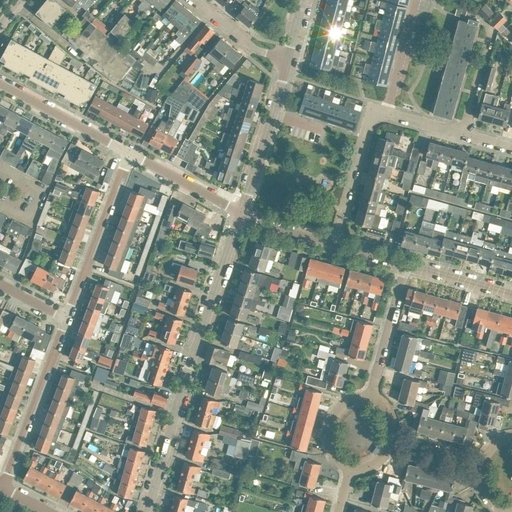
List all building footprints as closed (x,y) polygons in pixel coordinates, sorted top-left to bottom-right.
[(66,9),(55,0),(47,0),(44,4),(58,17),(65,9),(65,10),(66,9)] [(77,0),(76,2),(73,6),(75,8),(81,7),(86,10),(94,0),(77,0)] [(117,44),(147,8),(153,0),(140,0),(143,2),(138,9),(138,13),(132,20),(129,18),(124,14),(107,35),(117,44)] [(162,10),(170,0),(153,0),(147,8),(152,12),(157,6),(162,10)] [(172,21),(185,6),(177,0),(174,0),(169,6),(163,14),(166,16),(162,21),(168,26),(172,21)] [(346,11),(348,5),(329,0),(327,0),(325,11),(350,17),(351,12),(346,11)] [(261,12),(251,3),(249,5),(245,1),(240,7),(238,4),(233,10),(238,15),(237,16),(249,26),(261,12)] [(404,19),(407,8),(382,1),(381,5),(380,6),(386,8),(385,14),(404,19)] [(58,17),(44,4),(37,12),(37,11),(36,13),(52,26),(53,25),(52,24),(58,17)] [(479,10),(479,11),(485,18),(486,19),(493,12),(486,4),(479,10)] [(180,28),(193,13),(185,6),(172,21),(180,28)] [(465,18),(467,10),(457,7),(455,15),(465,18)] [(96,17),(88,10),(83,15),(92,22),(96,17)] [(349,22),(350,17),(325,11),(322,22),(342,27),(344,21),(349,22)] [(156,22),(160,17),(155,13),(151,18),(156,22)] [(189,35),(195,28),(201,20),(193,13),(180,28),(176,33),(180,36),(177,40),(182,44),(189,35)] [(502,24),(507,19),(500,13),(491,23),(497,29),(501,33),(506,28),(502,24)] [(401,30),(404,19),(385,14),(383,20),(377,19),(376,24),(401,30)] [(117,44),(107,35),(84,17),(69,34),(66,38),(83,52),(80,56),(116,84),(119,80),(132,65),(136,59),(130,54),(117,44)] [(462,70),(464,63),(467,64),(469,57),(468,57),(468,58),(466,57),(468,50),(471,51),(472,45),(472,44),(472,45),(469,44),(471,37),(474,38),(476,32),(475,32),(473,31),(475,24),(478,25),(479,21),(469,18),(468,22),(459,19),(459,20),(460,20),(458,27),(457,26),(455,33),(457,33),(455,40),(454,39),(452,46),(453,46),(451,53),(450,52),(448,58),(450,59),(448,65),(446,65),(445,71),(446,72),(444,78),(443,78),(441,84),(442,85),(441,91),(439,91),(437,97),(439,98),(437,104),(436,104),(434,110),(435,110),(434,113),(433,113),(452,119),(454,109),(452,109),(453,102),(456,103),(458,96),(457,96),(455,96),(457,89),(460,90),(462,83),(461,83),(459,83),(461,76),(464,77),(465,70),(465,71),(462,70)] [(341,33),(342,27),(322,22),(319,33),(344,39),(345,34),(341,33)] [(205,44),(209,39),(215,31),(206,24),(184,49),(192,55),(203,42),(205,44)] [(398,41),(401,30),(376,24),(375,29),(381,30),(379,36),(398,41)] [(506,28),(501,33),(505,37),(510,32),(506,28)] [(343,44),(344,39),(319,33),(316,44),(337,49),(338,43),(343,44)] [(395,52),(398,41),(379,36),(377,42),(371,41),(370,46),(395,52)] [(96,84),(60,65),(66,54),(56,45),(48,59),(13,40),(13,39),(11,38),(0,59),(1,60),(2,59),(7,62),(6,64),(5,63),(4,65),(5,65),(6,64),(19,72),(18,72),(20,73),(21,72),(20,71),(21,69),(32,75),(31,77),(30,77),(29,78),(31,79),(31,78),(38,82),(39,81),(47,85),(46,86),(54,90),(53,91),(54,92),(55,90),(54,90),(55,88),(67,94),(66,96),(65,95),(64,97),(65,97),(66,97),(79,104),(80,105),(81,104),(80,103),(81,102),(86,104),(85,105),(86,106),(98,84),(96,84)] [(215,65),(231,46),(221,38),(205,57),(215,65)] [(151,41),(146,48),(148,50),(154,43),(151,41)] [(335,55),(337,49),(316,44),(313,55),(339,61),(340,56),(335,55)] [(231,67),(241,55),(231,46),(215,65),(213,68),(219,73),(226,63),(231,67)] [(393,63),(395,52),(370,46),(369,51),(375,52),(373,58),(393,63)] [(142,56),(143,56),(134,49),(130,54),(136,59),(141,63),(145,58),(142,56)] [(158,61),(155,58),(146,51),(143,56),(142,56),(145,58),(154,66),(158,61)] [(195,55),(183,70),(187,74),(200,59),(195,55)] [(337,66),(339,61),(313,55),(311,66),(331,71),(332,65),(337,66)] [(390,74),(393,63),(373,58),(372,64),(366,63),(364,68),(390,74)] [(136,59),(132,65),(139,70),(143,65),(141,63),(136,59)] [(482,88),(490,90),(496,68),(488,66),(482,88)] [(387,86),(390,74),(364,68),(363,73),(369,74),(367,81),(387,86)] [(230,87),(239,76),(235,73),(226,83),(230,87)] [(143,76),(141,87),(147,88),(150,77),(143,76)] [(259,96),(263,84),(249,79),(247,86),(240,83),(238,90),(259,96)] [(103,81),(101,85),(112,91),(114,87),(103,81)] [(259,96),(238,90),(230,87),(226,83),(218,93),(222,97),(226,92),(236,95),(236,96),(243,98),(241,105),(255,109),(259,96)] [(184,103),(190,95),(188,94),(188,91),(184,88),(181,88),(178,86),(170,96),(174,98),(184,103)] [(156,89),(149,87),(146,98),(153,100),(156,89)] [(310,116),(317,97),(311,95),(313,89),(308,88),(299,112),(310,116)] [(190,95),(184,103),(198,111),(206,102),(193,92),(190,95)] [(214,106),(222,97),(218,93),(210,103),(214,106)] [(321,120),(329,95),(325,93),(323,99),(317,97),(310,116),(321,120)] [(492,122),(496,107),(499,97),(486,93),(479,118),(492,122)] [(99,115),(106,101),(95,95),(88,109),(99,115)] [(332,123),(338,104),(332,102),(334,96),(329,95),(321,120),(332,123)] [(343,127),(351,102),(346,100),(344,106),(338,104),(332,123),(343,127)] [(110,120),(117,107),(106,101),(99,115),(110,120)] [(138,105),(137,108),(141,111),(143,108),(145,103),(141,101),(138,105)] [(354,131),(360,111),(354,109),(356,104),(356,103),(351,102),(343,127),(354,131)] [(200,111),(198,111),(184,103),(180,111),(188,116),(187,118),(194,122),(200,111)] [(506,126),(511,105),(505,103),(503,109),(496,107),(492,122),(506,126)] [(0,129),(10,110),(0,104),(0,129)] [(251,121),(255,109),(241,105),(239,110),(232,108),(230,107),(227,114),(251,121)] [(120,126),(127,113),(117,107),(110,120),(120,126)] [(131,132),(138,118),(141,111),(137,108),(133,115),(127,113),(120,126),(122,127),(120,129),(125,132),(126,129),(131,132)] [(208,118),(212,111),(207,108),(203,115),(207,118),(208,118)] [(16,128),(22,116),(10,110),(0,129),(0,133),(4,135),(7,130),(13,133),(16,127),(16,128)] [(247,134),(251,121),(227,114),(226,113),(224,119),(228,120),(226,127),(233,129),(247,134)] [(160,147),(176,119),(170,115),(165,125),(160,123),(157,128),(151,125),(146,136),(151,139),(149,142),(160,147)] [(201,129),(207,118),(203,115),(196,126),(201,129)] [(27,134),(33,123),(22,116),(16,128),(27,134)] [(149,124),(138,118),(131,132),(142,137),(149,124)] [(181,121),(176,119),(160,147),(172,153),(176,145),(179,140),(173,137),(181,121)] [(33,152),(39,140),(45,129),(33,123),(27,134),(19,150),(23,153),(25,148),(33,152)] [(195,139),(201,129),(196,126),(190,137),(195,139)] [(51,146),(56,135),(45,129),(39,140),(51,146)] [(243,146),(247,134),(233,129),(231,135),(224,132),(222,139),(243,146)] [(392,148),(394,142),(399,144),(401,135),(387,131),(385,139),(379,138),(376,150),(398,156),(405,158),(406,152),(392,148)] [(59,159),(68,142),(56,135),(51,146),(48,151),(46,155),(52,157),(46,170),(54,173),(59,159)] [(192,142),(188,140),(186,139),(176,156),(182,159),(192,142)] [(241,151),(243,146),(222,139),(220,145),(227,148),(225,154),(241,159),(243,153),(242,152),(241,151)] [(200,154),(195,152),(199,146),(193,143),(192,142),(182,159),(194,165),(200,154)] [(439,159),(443,146),(430,142),(427,155),(434,157),(431,168),(436,170),(439,159)] [(76,157),(81,148),(71,143),(62,160),(61,161),(68,165),(73,156),(76,157)] [(451,162),(455,149),(443,146),(439,159),(451,162)] [(417,161),(421,149),(413,147),(410,159),(417,161)] [(0,158),(11,165),(16,155),(4,148),(0,156),(0,158)] [(87,168),(94,155),(83,149),(73,168),(84,174),(87,168)] [(465,166),(468,157),(469,153),(455,149),(451,162),(465,166)] [(394,168),(398,156),(376,150),(374,155),(372,154),(370,161),(372,162),(393,168),(394,168)] [(240,164),(241,159),(225,154),(223,160),(216,157),(214,163),(234,171),(236,164),(238,165),(240,164)] [(97,174),(104,161),(94,155),(87,168),(97,174)] [(473,180),(479,160),(468,157),(465,166),(463,170),(460,181),(466,182),(467,178),(473,180)] [(34,159),(26,173),(34,177),(42,163),(34,159)] [(427,162),(421,160),(417,173),(424,175),(427,162)] [(486,183),(491,163),(479,160),(473,180),(486,183)] [(230,182),(234,171),(214,163),(207,161),(205,167),(219,172),(217,178),(230,182)] [(389,180),(393,168),(372,162),(369,174),(384,178),(389,180)] [(498,187),(504,167),(491,163),(486,183),(484,187),(490,189),(491,185),(498,187)] [(511,169),(504,167),(498,187),(511,191),(511,189),(511,169)] [(60,168),(57,175),(64,178),(67,171),(60,168)] [(109,183),(114,170),(108,168),(103,181),(109,183)] [(403,178),(405,179),(403,184),(410,186),(414,174),(405,171),(403,178)] [(380,190),(384,178),(369,174),(366,186),(380,190)] [(94,204),(99,191),(85,186),(81,188),(80,191),(57,182),(54,188),(55,188),(61,191),(83,199),(94,204)] [(152,199),(155,192),(141,186),(140,187),(138,193),(132,191),(127,203),(144,210),(149,198),(152,199)] [(386,191),(380,190),(366,186),(362,198),(383,203),(386,191)] [(441,199),(443,192),(431,189),(429,195),(441,199)] [(454,202),(456,196),(443,192),(441,199),(454,202)] [(163,211),(168,196),(163,194),(157,209),(163,211)] [(411,194),(409,203),(421,206),(421,204),(423,197),(411,194)] [(400,195),(397,208),(404,210),(407,197),(400,195)] [(469,199),(456,196),(454,202),(467,206),(469,199)] [(382,204),(383,203),(362,198),(359,210),(379,216),(379,215),(381,208),(384,209),(385,204),(382,204)] [(441,202),(428,198),(426,205),(439,209),(441,202)] [(90,216),(94,204),(83,199),(78,211),(90,216)] [(51,202),(47,200),(43,210),(47,212),(51,202)] [(188,222),(195,209),(184,203),(181,208),(178,206),(178,205),(169,202),(164,218),(173,221),(175,216),(177,216),(188,222)] [(452,212),(454,205),(441,202),(439,209),(452,212)] [(493,208),(494,206),(480,202),(478,209),(492,213),(493,208)] [(140,222),(144,210),(127,203),(123,216),(140,222)] [(464,216),(466,209),(454,205),(452,212),(464,216)] [(90,216),(78,211),(73,209),(69,222),(85,228),(90,216)] [(212,227),(202,222),(205,215),(195,209),(188,222),(198,228),(194,235),(207,238),(212,227)] [(378,228),(382,216),(379,215),(379,216),(359,210),(356,222),(368,225),(366,233),(385,238),(387,230),(378,228)] [(488,223),(490,215),(477,212),(475,219),(488,223)] [(42,226),(46,216),(41,214),(37,224),(42,226)] [(157,226),(161,216),(156,214),(153,225),(157,226)] [(502,226),(504,219),(490,215),(488,223),(502,226)] [(135,234),(140,222),(123,216),(118,228),(135,234)] [(18,237),(24,225),(13,219),(6,231),(18,237)] [(511,229),(511,221),(504,219),(502,226),(511,229)] [(391,232),(397,233),(401,221),(395,220),(391,232)] [(80,240),(85,228),(69,222),(64,234),(69,236),(80,240)] [(426,251),(430,237),(432,230),(420,227),(418,234),(414,248),(426,251)] [(131,247),(135,234),(118,228),(113,240),(131,247)] [(152,241),(156,231),(151,229),(147,239),(152,241)] [(441,251),(446,234),(440,232),(432,230),(430,237),(426,251),(440,255),(441,251)] [(452,254),(456,240),(458,233),(446,230),(446,234),(441,251),(452,254)] [(414,248),(418,234),(406,231),(402,245),(414,248)] [(477,261),(481,247),(483,240),(477,239),(478,233),(473,231),(472,237),(470,237),(468,244),(464,258),(477,261)] [(464,258),(468,244),(470,237),(460,234),(459,234),(458,233),(456,240),(452,254),(464,258)] [(76,253),(80,240),(69,236),(64,248),(76,253)] [(157,237),(155,244),(162,246),(164,240),(157,237)] [(148,251),(152,241),(147,239),(144,249),(148,251)] [(126,259),(131,247),(113,240),(109,253),(126,259)] [(212,258),(216,246),(201,241),(200,245),(182,240),(180,248),(197,253),(197,254),(212,258)] [(274,261),(278,249),(257,242),(255,248),(253,248),(252,253),(253,253),(253,254),(268,259),(274,261)] [(16,271),(22,260),(14,256),(19,248),(14,245),(9,254),(4,265),(16,271)] [(491,265),(494,251),(481,247),(477,261),(491,265)] [(71,266),(76,253),(64,248),(59,261),(71,266)] [(0,263),(4,265),(9,254),(0,249),(0,263)] [(501,272),(505,258),(507,252),(495,249),(494,251),(491,265),(490,269),(501,272)] [(511,275),(511,253),(508,253),(508,252),(507,252),(505,258),(501,272),(511,275)] [(121,271),(126,259),(109,253),(104,265),(110,268),(108,274),(122,279),(125,272),(121,271)] [(143,265),(147,255),(142,254),(139,264),(143,265)] [(264,271),(268,259),(253,254),(249,266),(264,271)] [(304,271),(307,257),(298,255),(295,268),(304,271)] [(38,266),(38,267),(31,263),(32,261),(26,258),(19,272),(26,276),(30,269),(35,272),(32,279),(43,285),(49,272),(38,266)] [(318,276),(322,262),(310,258),(307,268),(306,273),(318,276)] [(328,284),(334,265),(322,262),(318,276),(317,281),(328,284)] [(154,265),(148,263),(146,271),(151,273),(154,265)] [(194,285),(198,270),(189,267),(181,265),(174,263),(173,263),(170,270),(178,273),(176,279),(184,282),(193,285),(194,285)] [(140,276),(143,265),(139,264),(135,274),(140,276)] [(343,278),(345,268),(334,265),(328,284),(340,288),(343,278)] [(280,280),(255,271),(245,268),(241,280),(262,287),(269,289),(277,291),(279,285),(280,280)] [(357,287),(361,272),(350,269),(347,279),(342,297),(347,298),(349,291),(349,292),(351,285),(357,287)] [(61,291),(67,275),(62,273),(60,277),(49,272),(43,285),(54,290),(55,288),(61,291)] [(369,290),(373,276),(361,272),(357,287),(364,289),(360,302),(365,303),(369,290)] [(381,294),(385,279),(373,276),(369,290),(376,293),(371,308),(376,310),(381,294)] [(119,292),(122,285),(106,279),(103,285),(97,283),(93,295),(104,300),(109,302),(111,302),(115,290),(119,292)] [(260,293),(262,287),(241,280),(238,291),(259,298),(260,293)] [(188,303),(191,292),(177,287),(173,298),(188,303)] [(144,289),(140,288),(135,302),(136,302),(148,306),(151,300),(142,297),(144,289)] [(422,308),(426,293),(415,290),(408,289),(404,303),(411,305),(409,311),(421,314),(423,308),(422,308)] [(266,301),(259,298),(238,291),(234,303),(249,308),(255,310),(257,303),(264,306),(266,301)] [(434,311),(438,297),(426,293),(422,308),(423,308),(434,311)] [(109,302),(104,300),(93,295),(88,308),(104,314),(109,302)] [(290,296),(287,307),(292,309),(296,297),(290,296)] [(445,314),(449,300),(438,297),(434,311),(433,317),(431,324),(435,325),(439,313),(445,314)] [(184,315),(188,303),(173,298),(171,305),(159,301),(157,307),(184,315)] [(461,328),(467,307),(461,305),(462,303),(449,300),(445,314),(457,318),(454,326),(461,328)] [(146,313),(148,306),(136,302),(133,309),(146,313)] [(247,315),(249,308),(234,303),(230,315),(245,320),(251,321),(258,324),(260,319),(247,315)] [(278,311),(291,314),(292,309),(287,307),(280,305),(278,311)] [(100,326),(104,314),(88,308),(83,320),(100,326)] [(482,338),(485,325),(489,311),(477,308),(474,320),(468,318),(465,327),(478,330),(476,336),(482,338)] [(300,309),(298,315),(305,317),(306,310),(300,309)] [(8,327),(14,315),(3,310),(0,315),(0,329),(3,324),(8,327)] [(491,349),(496,329),(500,314),(489,311),(485,325),(491,327),(486,347),(491,349)] [(508,332),(511,318),(511,317),(500,314),(496,329),(508,332)] [(17,341),(21,334),(28,320),(17,315),(13,324),(10,328),(15,331),(11,338),(17,341)] [(178,331),(182,320),(173,317),(168,315),(164,327),(178,331)] [(134,327),(137,318),(130,316),(125,331),(138,336),(140,329),(134,327)] [(257,327),(250,325),(244,323),(238,321),(229,318),(225,330),(240,335),(242,330),(247,332),(248,330),(255,332),(257,327)] [(370,336),(373,324),(363,322),(358,320),(354,319),(350,330),(355,332),(370,336)] [(46,352),(50,341),(44,339),(46,332),(38,328),(39,326),(28,320),(21,334),(35,341),(33,347),(46,352)] [(101,327),(100,326),(83,320),(79,332),(90,337),(97,339),(101,327)] [(281,323),(278,332),(285,334),(288,325),(281,323)] [(418,326),(409,324),(407,331),(416,333),(418,326)] [(174,343),(178,331),(164,327),(162,334),(150,330),(148,336),(155,338),(155,337),(161,339),(160,339),(174,343)] [(260,327),(258,333),(269,337),(271,331),(260,327)] [(244,342),(239,340),(240,335),(225,330),(221,342),(236,347),(249,352),(251,346),(244,344),(244,342)] [(289,331),(287,339),(294,341),(297,333),(289,331)] [(86,349),(90,337),(79,332),(74,345),(86,349)] [(367,347),(370,336),(355,332),(354,337),(352,343),(367,347)] [(132,349),(136,337),(125,333),(120,345),(132,349)] [(415,348),(418,337),(403,333),(400,345),(415,349),(415,348)] [(363,360),(367,347),(352,343),(350,350),(344,348),(337,346),(335,352),(354,357),(363,360)] [(168,362),(172,350),(153,344),(149,355),(168,362)] [(90,351),(86,349),(74,345),(69,357),(81,362),(84,355),(98,361),(101,355),(90,351)] [(226,366),(231,352),(219,348),(210,345),(205,360),(214,363),(216,363),(216,362),(226,366)] [(427,352),(415,349),(400,345),(397,357),(412,360),(413,354),(426,358),(427,352)] [(282,349),(280,358),(286,360),(289,351),(282,349)] [(348,363),(338,360),(334,359),(336,354),(319,350),(317,356),(325,358),(325,359),(323,368),(330,371),(345,374),(348,363)] [(165,373),(168,362),(149,355),(143,354),(134,351),(133,356),(142,359),(145,360),(143,366),(151,369),(165,373)] [(463,352),(462,359),(469,361),(471,354),(463,352)] [(31,372),(36,360),(19,353),(14,366),(31,372)] [(272,353),(270,360),(277,362),(279,355),(272,353)] [(251,354),(248,360),(259,364),(261,357),(251,354)] [(511,372),(511,360),(497,356),(496,362),(501,364),(500,369),(507,371),(511,372)] [(103,365),(103,366),(110,368),(113,359),(106,357),(106,358),(103,365)] [(408,372),(411,363),(412,360),(397,357),(394,368),(408,372)] [(117,358),(112,372),(123,375),(128,362),(117,358)] [(280,358),(278,365),(285,367),(287,361),(280,358)] [(26,385),(31,372),(14,366),(0,360),(0,366),(13,371),(10,379),(14,381),(14,380),(26,385)] [(99,381),(104,369),(98,367),(94,379),(99,381)] [(232,377),(226,376),(227,372),(222,370),(213,367),(209,379),(229,385),(232,377)] [(342,386),(345,374),(330,371),(323,368),(320,379),(308,375),(306,383),(326,388),(327,383),(342,386)] [(511,386),(511,372),(507,371),(500,369),(494,368),(493,374),(505,378),(504,384),(511,386)] [(75,392),(80,380),(83,381),(86,374),(72,369),(72,370),(70,376),(63,373),(59,386),(75,392)] [(105,383),(106,379),(109,371),(104,369),(99,381),(105,383)] [(161,385),(165,373),(151,369),(147,380),(161,385)] [(265,369),(262,378),(271,380),(274,372),(265,369)] [(454,372),(445,370),(442,381),(451,384),(454,372)] [(239,372),(237,379),(254,384),(255,377),(248,375),(239,372)] [(417,393),(419,385),(426,387),(427,382),(419,380),(419,381),(405,377),(402,389),(417,393)] [(106,379),(105,383),(104,386),(116,390),(118,383),(106,379)] [(231,386),(229,385),(209,379),(205,390),(215,393),(219,395),(221,391),(226,393),(229,392),(231,386)] [(22,397),(26,385),(14,380),(14,381),(10,393),(22,397)] [(440,381),(438,390),(444,391),(444,394),(449,395),(451,384),(442,381),(440,381)] [(511,397),(511,386),(504,384),(499,383),(496,394),(501,395),(506,396),(511,397)] [(318,404),(322,392),(308,388),(309,386),(300,384),(299,389),(306,391),(304,398),(303,400),(318,404)] [(462,400),(465,388),(455,385),(453,396),(460,399),(462,400)] [(71,404),(75,392),(59,386),(54,398),(71,404)] [(165,407),(169,396),(148,389),(147,393),(136,389),(133,396),(165,407)] [(423,403),(415,401),(417,393),(402,389),(399,401),(410,404),(409,410),(419,413),(421,405),(423,406),(423,403)] [(17,409),(22,397),(10,393),(5,391),(0,403),(17,409)] [(497,414),(500,402),(501,397),(477,391),(473,406),(481,409),(481,410),(497,414)] [(218,407),(219,401),(203,397),(199,410),(212,413),(214,406),(218,407)] [(263,411),(264,406),(267,398),(262,397),(260,404),(248,401),(246,406),(247,406),(259,410),(263,412),(263,411)] [(315,415),(318,404),(303,400),(304,398),(299,397),(296,408),(300,409),(300,411),(315,415)] [(66,417),(71,404),(54,398),(49,411),(66,417)] [(92,410),(96,400),(91,398),(87,408),(92,410)] [(467,402),(462,400),(460,399),(457,409),(468,413),(469,411),(464,410),(467,402)] [(0,416),(12,421),(17,409),(0,403),(0,404),(0,416)] [(433,419),(428,417),(431,405),(423,403),(423,406),(421,405),(419,413),(418,416),(421,417),(417,430),(429,433),(433,419)] [(233,410),(243,413),(245,407),(235,404),(233,410)] [(153,422),(156,410),(146,407),(143,406),(140,415),(134,413),(132,418),(138,420),(139,417),(153,422)] [(103,409),(97,407),(93,416),(99,419),(103,409)] [(442,407),(441,414),(439,420),(433,419),(429,433),(440,436),(443,421),(445,415),(447,408),(442,407)] [(312,427),(315,415),(300,411),(300,409),(296,408),(294,408),(293,412),(300,414),(298,421),(297,421),(297,423),(312,427)] [(455,425),(449,423),(451,417),(450,417),(452,410),(447,408),(445,415),(443,421),(440,436),(451,439),(455,425)] [(472,437),(476,424),(471,423),(472,420),(469,420),(470,417),(467,417),(468,413),(457,409),(456,415),(467,418),(464,427),(455,425),(451,439),(464,443),(466,435),(472,437)] [(216,414),(212,413),(199,410),(195,424),(212,428),(216,414)] [(494,426),(497,414),(481,410),(479,420),(470,417),(469,420),(472,420),(471,423),(476,424),(479,425),(478,427),(487,430),(489,425),(494,426)] [(61,429),(66,417),(49,411),(45,423),(61,429)] [(87,424),(90,414),(86,413),(82,423),(87,424)] [(0,431),(8,434),(12,421),(0,416),(0,431)] [(95,432),(99,419),(93,416),(90,429),(95,432)] [(150,433),(153,422),(139,417),(138,420),(139,420),(137,426),(130,424),(129,430),(135,432),(136,429),(150,433)] [(309,439),(312,427),(297,423),(297,421),(293,420),(290,431),(294,432),(294,434),(309,439)] [(56,442),(61,429),(45,423),(40,435),(56,442)] [(83,435),(87,424),(82,423),(78,433),(83,435)] [(231,436),(236,437),(238,430),(239,429),(221,424),(218,432),(231,436)] [(146,445),(150,433),(136,429),(135,432),(136,432),(134,439),(127,436),(126,441),(133,443),(133,442),(146,445)] [(208,440),(210,434),(194,429),(190,443),(202,446),(204,439),(208,440)] [(306,450),(309,439),(294,434),(294,432),(290,431),(288,430),(286,435),(294,437),(291,446),(306,450)] [(89,441),(93,433),(87,431),(84,439),(89,441)] [(58,442),(56,442),(40,435),(35,448),(53,455),(56,447),(60,448),(62,443),(58,442)] [(77,449),(81,439),(76,437),(73,448),(77,449)] [(247,440),(238,438),(234,455),(245,458),(250,441),(247,440)] [(141,462),(145,451),(131,447),(132,445),(125,443),(124,448),(131,450),(129,457),(128,457),(128,458),(141,462)] [(200,454),(202,446),(190,443),(186,456),(202,461),(204,455),(200,454)] [(77,449),(73,448),(72,447),(66,460),(72,462),(77,449)] [(321,463),(306,460),(308,454),(292,449),(290,459),(305,463),(303,471),(317,475),(321,463)] [(138,474),(141,462),(128,458),(128,457),(116,453),(116,455),(109,452),(107,456),(105,459),(114,463),(116,462),(119,463),(119,462),(120,460),(127,462),(125,469),(125,468),(124,470),(138,474)] [(252,472),(257,458),(249,455),(244,470),(252,472)] [(215,458),(212,465),(222,468),(224,460),(215,458)] [(42,472),(40,471),(33,467),(36,462),(31,459),(29,466),(30,466),(24,478),(36,484),(42,472)] [(57,460),(54,466),(60,469),(63,462),(57,460)] [(199,473),(201,467),(185,462),(181,475),(193,479),(195,472),(199,473)] [(105,464),(102,469),(111,474),(113,469),(105,464)] [(416,482),(420,467),(408,464),(405,478),(404,477),(401,485),(401,488),(402,488),(401,490),(404,491),(407,480),(416,482)] [(47,490),(54,478),(52,476),(51,477),(44,473),(48,467),(43,465),(40,471),(42,472),(36,484),(47,490)] [(135,485),(138,474),(124,470),(125,468),(118,467),(117,472),(124,474),(122,480),(121,480),(121,481),(135,485)] [(229,478),(231,472),(214,467),(212,474),(229,478)] [(428,485),(432,470),(420,467),(416,482),(428,485)] [(439,488),(443,473),(432,470),(428,485),(439,488)] [(66,485),(56,479),(59,473),(55,471),(52,476),(54,478),(47,490),(60,497),(66,485)] [(314,487),(317,475),(303,471),(300,480),(288,477),(287,482),(300,486),(300,484),(314,487)] [(73,484),(78,474),(74,472),(68,482),(73,484)] [(452,490),(455,476),(443,473),(439,488),(447,490),(444,500),(447,501),(447,499),(450,499),(451,497),(453,490),(452,490)] [(78,487),(84,477),(78,474),(73,484),(78,487)] [(191,487),(193,479),(181,475),(177,489),(193,494),(195,488),(191,487)] [(131,498),(135,485),(121,481),(121,480),(115,478),(114,483),(121,486),(118,494),(131,498)] [(89,480),(85,487),(89,489),(92,490),(95,483),(89,480)] [(389,496),(391,487),(401,490),(402,488),(401,488),(401,485),(398,484),(392,483),(391,484),(378,480),(375,492),(389,496)] [(96,494),(101,486),(95,483),(92,490),(93,491),(93,492),(96,494)] [(82,508),(88,496),(90,497),(93,492),(93,491),(92,490),(89,489),(86,495),(76,490),(70,502),(82,508)] [(199,489),(197,495),(207,498),(209,492),(199,489)] [(322,511),(325,500),(311,496),(312,494),(297,489),(296,493),(310,497),(308,505),(306,505),(306,507),(322,511)] [(387,503),(389,496),(375,492),(372,504),(393,510),(394,505),(387,503)] [(88,511),(95,511),(100,502),(102,503),(105,497),(101,495),(98,501),(90,497),(88,496),(82,508),(88,511)] [(196,508),(198,501),(175,495),(172,508),(184,511),(186,505),(196,508)] [(471,511),(473,505),(465,503),(465,501),(451,497),(450,499),(447,499),(447,501),(457,504),(454,511),(471,511)] [(442,508),(444,502),(433,500),(431,505),(442,508)] [(110,511),(112,508),(114,509),(117,504),(113,501),(109,507),(102,504),(102,503),(100,502),(95,511),(110,511)] [(442,508),(431,505),(427,511),(444,511),(447,502),(444,502),(442,508)]
